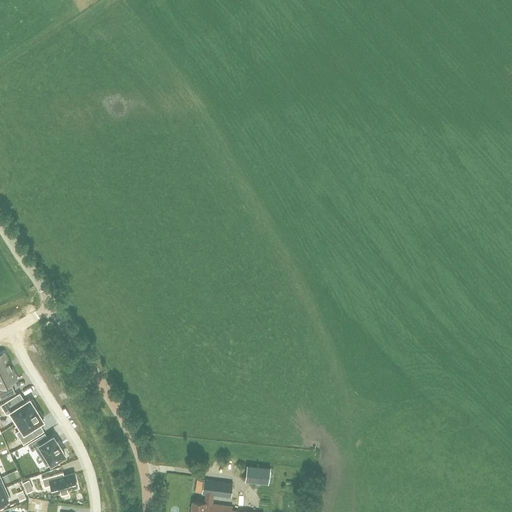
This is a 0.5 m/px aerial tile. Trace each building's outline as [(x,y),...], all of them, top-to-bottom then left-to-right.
[(16,379),(4,353),(0,355),(0,381),(0,382),(0,398),(0,399),(16,392),(10,381),(16,379)] [(15,423),(36,409),(36,408),(37,407),(32,399),(31,400),(30,398),(17,407),(11,398),(0,405),(6,414),(8,413),(15,423)] [(31,429),(43,420),(42,419),(44,418),(39,410),(37,411),(36,409),(15,423),(19,430),(16,432),(23,444),(35,436),(31,429)] [(65,455),(61,449),(57,442),(53,436),(45,441),(42,435),(28,444),(32,451),(36,449),(46,466),(65,455)] [(273,476),(273,462),(249,462),(248,475),(273,476)] [(63,471),(42,478),(45,486),(52,484),(54,492),(61,490),(62,492),(69,490),(68,488),(77,485),(73,473),(64,475),(63,471)] [(205,503),(192,501),(190,511),(248,511),(232,510),(232,506),(212,504),(213,495),(230,497),(232,483),(204,479),(202,493),(206,494),(205,503)] [(5,487),(0,489),(0,502),(10,498),(5,487)]
